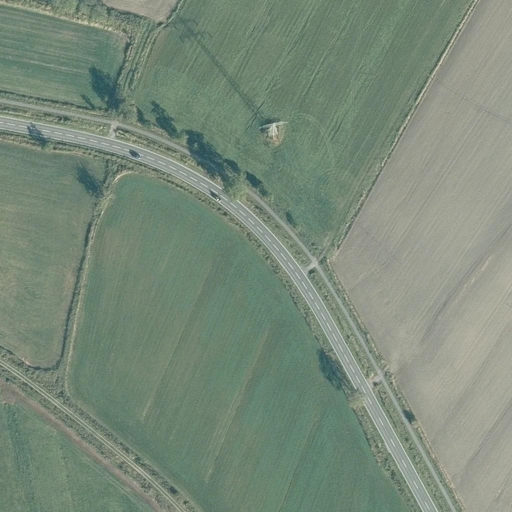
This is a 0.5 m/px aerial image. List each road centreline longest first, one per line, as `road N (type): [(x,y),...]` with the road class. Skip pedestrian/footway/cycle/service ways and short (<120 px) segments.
road 1 (secondary): [(0,123),(146,157),(249,218),(299,278),(430,511)]
road 2 (track): [(180,511),(0,362)]
